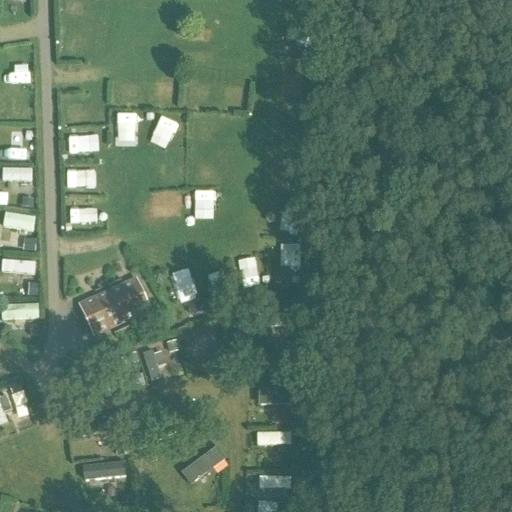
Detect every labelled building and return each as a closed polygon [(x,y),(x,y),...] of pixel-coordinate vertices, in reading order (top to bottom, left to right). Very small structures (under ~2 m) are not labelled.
[(77,15),(94,36),(102,30),(84,9),(77,15)] [(83,36),(75,42),(92,66),(101,60),(83,36)] [(38,79),(37,62),(10,63),(11,80),(38,79)] [(40,119),(39,95),(17,96),(18,120),(40,119)] [(41,155),(41,140),(20,141),(21,157),(41,155)] [(79,142),(80,166),(102,165),(101,141),(79,142)] [(13,193),(45,192),(44,176),(13,177),(13,193)] [(100,198),(99,181),(77,182),(78,200),(100,198)] [(36,241),(24,240),(22,252),(35,253),(36,241)] [(298,283),(316,283),(316,262),(298,262),(298,283)] [(93,340),(151,313),(135,279),(77,306),(93,340)] [(40,286),(31,285),(29,297),(38,299),(40,286)] [(296,298),(288,301),(292,311),(300,309),(296,298)] [(200,303),(187,307),(190,317),(203,313),(200,303)] [(53,334),(52,315),(15,318),(17,337),(53,334)] [(206,343),(209,355),(228,350),(225,338),(206,343)] [(136,355),(127,357),(129,366),(138,364),(136,355)] [(286,372),(286,381),(300,381),(300,372),(286,372)] [(140,374),(121,377),(123,387),(142,384),(140,374)] [(29,421),(41,417),(37,404),(25,408),(29,421)] [(4,410),(13,444),(23,441),(14,408),(4,410)] [(285,412),(285,426),(295,426),(295,412),(285,412)] [(113,452),(115,462),(124,460),(121,447),(130,445),(127,433),(95,440),(99,456),(113,452)] [(195,459),(209,452),(203,441),(189,448),(195,459)] [(272,450),(272,466),(298,466),(298,450),(272,450)] [(198,511),(219,511),(220,491),(199,491),(198,511)] [(121,497),(121,507),(132,506),(131,496),(121,497)]
